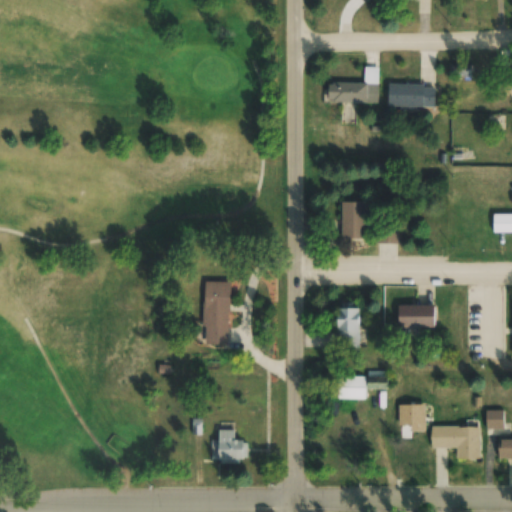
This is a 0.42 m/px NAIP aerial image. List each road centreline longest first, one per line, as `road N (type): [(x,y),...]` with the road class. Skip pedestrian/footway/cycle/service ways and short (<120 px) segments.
road 1 (residential): [(290,511),(287,0)]
road 2 (residential): [(511,260),(286,257)]
road 3 (residential): [(287,40),(511,37)]
road 4 (residential): [(434,511),(290,511)]
